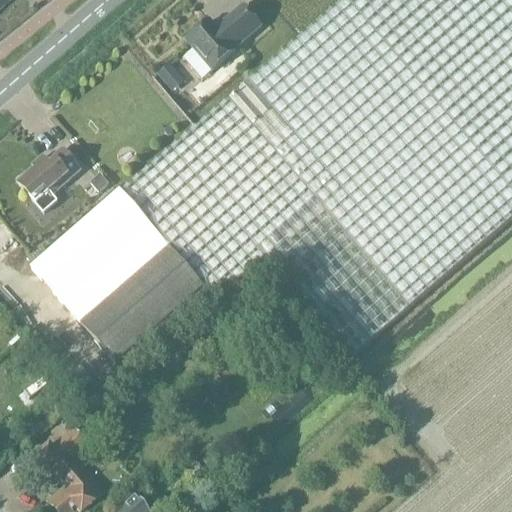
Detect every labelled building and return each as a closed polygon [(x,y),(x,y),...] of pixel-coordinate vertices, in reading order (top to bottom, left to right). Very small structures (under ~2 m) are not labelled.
[(0,0),(0,9),(11,0),(0,0)] [(511,0),(349,0),(120,194),(39,263),(31,270),(80,326),(113,366),(206,286),(218,299),(267,256),(356,356),(511,222),(511,0)] [(195,50),(183,60),(201,82),(214,71),(215,72),(238,51),(236,50),(263,27),(245,6),(218,30),(211,21),(188,42),(195,50)] [(168,65),(156,76),(164,86),(177,75),(168,65)] [(34,171),(18,186),(37,207),(44,216),(56,204),(51,199),(80,173),(62,152),(49,165),(43,159),(33,169),(34,171)] [(99,177),(89,185),(98,195),(108,187),(99,177)] [(48,473),(64,490),(48,505),(54,511),(90,511),(106,498),(88,478),(96,472),(78,453),(85,447),(71,432),(50,451),(46,446),(28,463),(42,478),(48,473)] [(206,447),(193,459),(205,472),(218,460),(206,447)] [(144,511),(134,499),(118,511),(144,511)]
